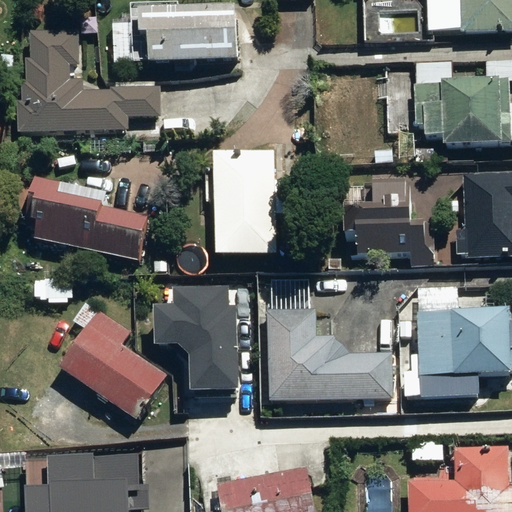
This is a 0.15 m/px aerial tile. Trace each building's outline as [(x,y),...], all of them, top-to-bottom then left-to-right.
[(511,0),(430,0),(433,37),(465,35),(466,40),(511,38),(511,0)] [(184,8),(137,10),(138,23),(116,24),(118,68),(157,66),(157,69),(246,65),(243,10),(184,12),(184,8)] [(26,106),(21,106),(22,137),(133,134),(133,122),(166,121),(165,91),(87,93),(87,85),(76,85),(75,70),(84,69),(83,35),(34,36),(35,63),(30,63),(31,86),(26,86),(26,106)] [(458,64),(418,66),(421,142),(449,140),(449,151),(511,148),(511,63),(490,64),(491,82),(458,84),(458,64)] [(278,153),(219,156),(224,261),(283,258),(281,219),(302,218),(300,185),(280,185),(278,153)] [(511,176),(467,178),(471,264),(511,262),(511,176)] [(111,196),(40,180),(27,240),(143,265),(153,220),(108,211),(111,196)] [(369,208),(348,209),(350,245),(363,244),(364,261),(414,259),(415,270),(438,269),(438,265),(441,265),(439,227),(422,227),(420,185),(369,188),(369,208)] [(75,279),(39,278),(37,306),(73,307),(75,279)] [(181,313),(162,313),(162,353),(185,352),(198,364),(199,399),(247,398),(244,314),(236,314),(235,294),(180,295),(181,313)] [(90,333),(64,372),(143,426),(173,383),(125,350),(135,336),(103,314),(102,316),(89,307),(77,324),(90,333)] [(511,311),(423,317),(428,405),(485,402),(484,381),(511,379),(511,311)] [(320,314),(271,315),(273,407),(397,404),(396,358),(354,358),(354,356),(340,344),(339,339),(321,340),(320,314)] [(460,484),(413,486),(414,511),(511,511),(511,450),(459,452),(460,484)] [(138,511),(138,509),(149,508),(148,484),(139,485),(138,455),(94,457),(93,453),(46,455),(48,483),(24,484),(25,511),(138,511)] [(311,471),(222,489),(226,511),(320,511),(319,500),(311,471)]
